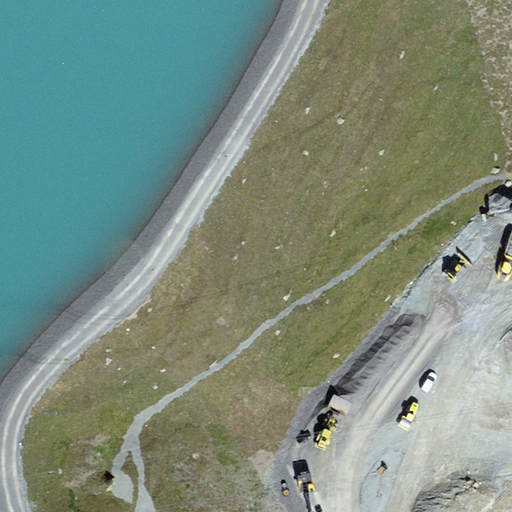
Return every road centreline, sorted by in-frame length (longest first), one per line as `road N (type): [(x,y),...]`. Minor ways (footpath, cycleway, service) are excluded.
road 1 (track): [(124,511),(129,461),(163,383),(314,189),(378,162),(511,153)]
road 2 (track): [(227,299),(198,291),(171,270),(100,178),(82,118),(95,44),(84,0)]
